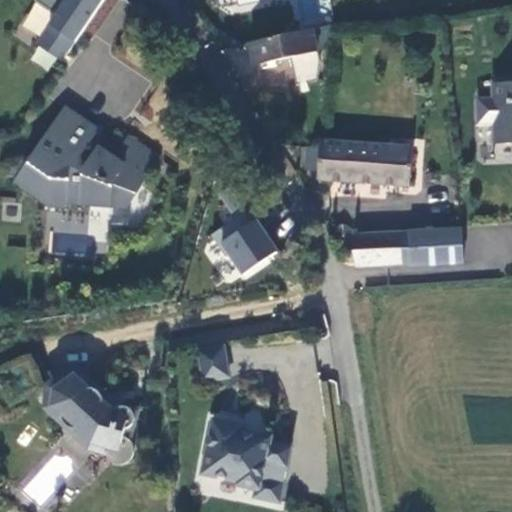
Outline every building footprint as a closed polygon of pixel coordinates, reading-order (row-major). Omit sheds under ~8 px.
[(36,0),(35,3),(55,17),(35,45),(61,63),(105,0),(36,0)] [(312,33),(250,46),(254,65),(316,51),(312,33)] [(511,83),(511,84),(511,81),(490,82),(490,99),(475,100),(476,125),(491,124),(492,145),(511,144),(511,83)] [(64,112),(17,188),(50,209),(52,207),(64,211),(69,205),(127,208),(153,168),(120,146),(114,155),(87,139),(93,130),(64,112)] [(120,146),(93,130),(87,139),(114,155),(120,146)] [(127,136),(120,146),(153,168),(159,157),(127,136)] [(410,186),(412,150),(322,144),(322,149),(307,150),(307,170),(321,171),(321,180),(410,186)] [(357,197),(338,195),(335,219),(354,221),(357,197)] [(209,236),(240,276),(276,248),(246,208),(209,236)] [(420,231),(398,233),(399,264),(407,266),(459,263),(458,229),(420,230),(420,231)] [(353,267),(399,264),(398,233),(351,235),(353,267)] [(231,345),(207,349),(212,379),(236,375),(231,345)] [(140,442),(149,412),(135,408),(133,410),(130,411),(128,412),(125,412),(123,411),(122,411),(120,409),(119,409),(119,408),(117,405),(117,403),(116,401),(117,397),(103,383),(101,385),(85,370),(62,386),(68,397),(62,404),(74,415),(75,420),(76,423),(77,425),(79,427),(81,429),(85,430),(87,430),(90,430),(105,445),(117,447),(116,448),(116,449),(116,453),(117,457),(118,459),(119,461),(121,462),(123,464),(127,465),(129,466),(131,466),(134,465),(137,464),(140,462),(142,460),(143,458),(143,456),(144,453),(144,449),(143,446),(142,443),(140,442)] [(126,406),(117,397),(116,401),(117,403),(117,405),(119,408),(119,409),(120,409),(122,411),(123,411),(125,412),(128,412),(130,411),(133,410),(135,408),(126,406)] [(250,427),(223,421),(213,471),(248,478),(248,482),(265,485),(263,495),(287,499),(297,446),(275,442),(276,437),(249,432),(250,427)]
